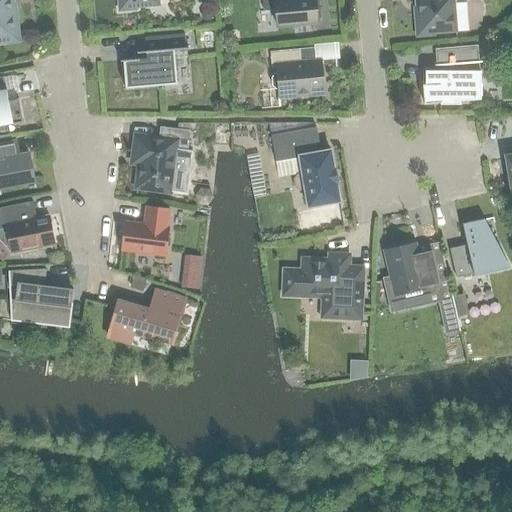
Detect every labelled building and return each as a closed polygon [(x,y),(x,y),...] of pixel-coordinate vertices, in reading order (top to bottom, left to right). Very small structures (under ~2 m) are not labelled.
[(10,0),(0,0),(0,42),(17,41),(14,17),(13,17),(10,0)] [(117,0),(118,12),(136,10),(136,8),(158,6),(157,0),(117,0)] [(262,0),(263,11),(275,10),(277,28),(317,24),(315,0),(262,0)] [(456,32),(454,16),(466,15),(465,0),(414,0),(418,35),(456,32)] [(203,11),(200,15),(202,20),(206,22),(211,22),(213,17),(212,12),(208,10),(203,11)] [(146,59),(120,61),(120,63),(123,62),(125,89),(176,85),(173,51),(188,50),(188,48),(182,49),(181,41),(180,35),(184,35),(184,34),(144,38),(146,52),(145,52),(145,53),(146,59)] [(478,63),(482,63),(482,62),(478,62),(477,46),(435,50),(436,66),(434,66),(434,67),(436,67),(437,72),(425,72),(425,85),(422,86),(424,105),(440,103),(440,105),(460,105),(460,102),(480,100),(480,72),(479,72),(478,63)] [(299,50),(270,52),(271,68),(276,68),(277,75),(274,75),(271,78),(272,86),(276,89),(278,89),(279,96),(298,94),(298,97),(324,95),(321,61),(315,61),(314,48),(299,50)] [(6,90),(4,78),(0,78),(0,127),(23,123),(18,99),(9,101),(7,90),(6,90)] [(271,136),(288,133),(316,128),(315,124),(269,124),(271,136)] [(138,188),(169,192),(174,150),(187,152),(189,132),(160,128),(158,140),(136,137),(133,155),(140,156),(135,198),(136,198),(138,188)] [(308,208),(339,202),(330,151),(320,153),(316,128),(271,136),(275,162),(299,158),(302,174),(296,175),(293,179),(295,188),(299,191),(304,190),(308,208)] [(16,140),(0,143),(0,195),(0,196),(0,193),(0,190),(33,184),(34,189),(35,189),(28,153),(18,155),(16,140)] [(0,242),(11,254),(54,246),(55,254),(56,254),(49,216),(33,219),(30,217),(27,204),(33,203),(32,202),(0,208),(0,242)] [(122,250),(165,255),(168,229),(167,229),(169,210),(145,207),(144,219),(148,220),(147,226),(125,223),(122,250)] [(499,250),(484,220),(463,225),(463,224),(462,224),(464,236),(467,235),(469,245),(449,249),(456,279),(484,272),(484,274),(509,268),(499,250)] [(391,278),(384,280),(388,298),(392,313),(426,305),(424,297),(440,293),(451,291),(440,243),(415,249),(414,244),(385,251),(391,278)] [(285,271),(284,293),(284,296),(319,297),(319,295),(324,295),(323,316),(342,317),(342,314),(359,315),(360,286),(361,267),(347,267),(347,257),(330,256),(330,262),(303,261),(303,273),(286,272),(286,271),(285,271)] [(15,321),(2,319),(1,320),(69,329),(72,304),(71,303),(73,290),(57,288),(43,286),(46,270),(8,272),(9,288),(10,288),(10,286),(16,287),(15,302),(17,302),(15,321)] [(183,272),(181,288),(197,290),(199,274),(183,272)] [(133,277),(130,289),(143,293),(147,281),(133,277)] [(110,327),(172,345),(186,299),(154,290),(154,291),(154,290),(160,292),(156,305),(148,309),(118,300),(110,327)] [(464,295),(453,298),(458,318),(468,316),(464,295)]
